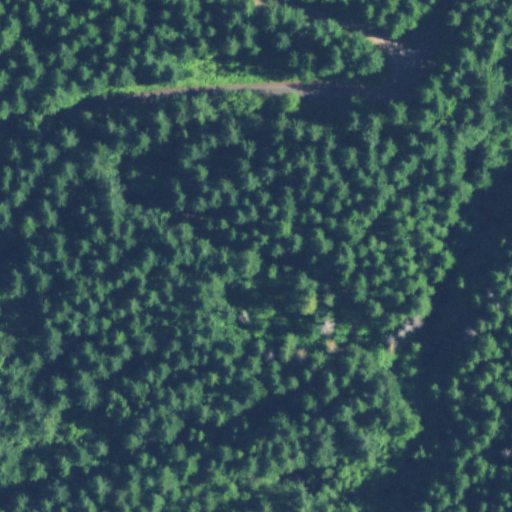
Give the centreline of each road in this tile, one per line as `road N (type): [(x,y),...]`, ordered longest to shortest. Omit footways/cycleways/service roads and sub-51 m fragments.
road 1 (residential): [(0,128),(158,96),(345,96),(383,88),(408,69),(432,0)]
road 2 (track): [(408,69),(336,27),(234,0)]
